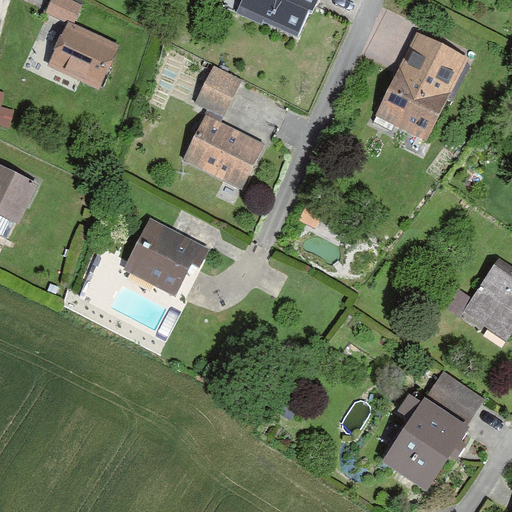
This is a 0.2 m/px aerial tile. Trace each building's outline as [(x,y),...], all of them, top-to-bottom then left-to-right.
[(68,0),(46,0),(42,11),(70,23),(78,4),(68,0)] [(251,0),(241,25),(293,47),(313,0),(251,0)] [(114,48),(68,29),(51,69),(97,88),(114,48)] [(410,84),(389,74),(364,129),(423,155),(466,60),(428,43),(410,84)] [(238,86),(211,73),(194,110),(221,122),(238,86)] [(0,89),(0,122),(12,126),(16,111),(1,107),(5,91),(0,89)] [(237,196),(261,146),(204,119),(181,170),(237,196)] [(34,191),(0,174),(0,220),(16,228),(34,191)] [(211,252),(158,218),(133,257),(183,289),(211,252)] [(511,331),(511,271),(494,260),(459,315),(505,344),(511,331)] [(419,405),(376,471),(426,503),(469,437),(419,405)]
